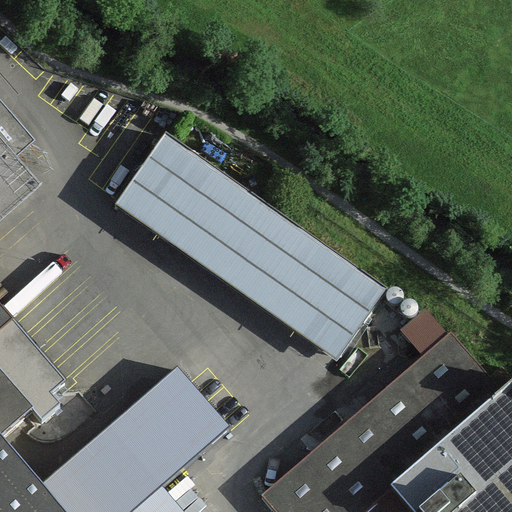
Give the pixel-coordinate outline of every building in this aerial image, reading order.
[(0,511),(46,511),(0,460),(0,442),(61,388),(0,320),(0,220),(31,193),(6,165),(30,144),(0,110),(0,511)] [(151,141),(101,213),(323,366),(373,294),(151,141)] [(202,301),(164,359),(215,391),(252,333),(202,301)] [(358,511),(367,504),(374,511),(511,511),(511,415),(443,341),(249,504),(256,511),(358,511)] [(282,433),(315,380),(261,346),(228,399),(282,433)]
